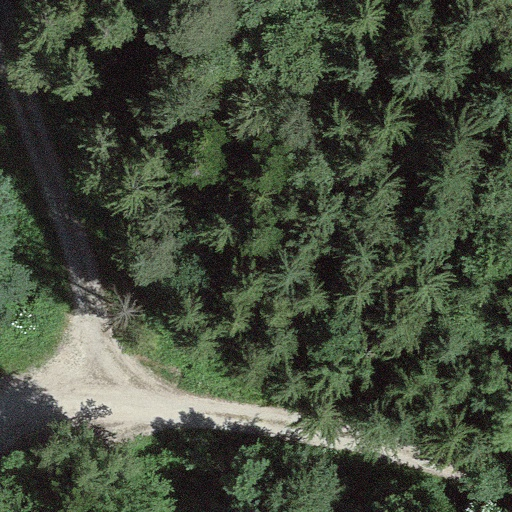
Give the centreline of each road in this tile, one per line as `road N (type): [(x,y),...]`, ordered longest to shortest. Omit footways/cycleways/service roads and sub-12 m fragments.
road 1 (track): [(110,398),(94,280),(29,111),(3,0)]
road 2 (track): [(511,501),(440,465),(238,412)]
road 3 (track): [(238,412),(110,398),(0,400)]
